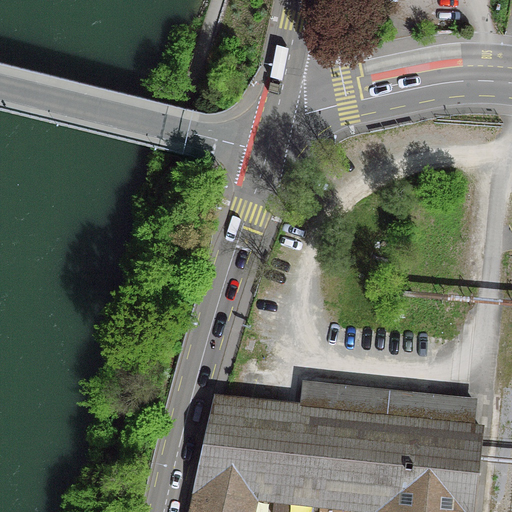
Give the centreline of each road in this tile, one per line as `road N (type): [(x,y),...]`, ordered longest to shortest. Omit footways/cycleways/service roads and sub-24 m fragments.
road 1 (secondary): [(166,511),(198,369),(270,138)]
road 2 (secondary): [(270,138),(217,140),(0,87)]
road 3 (residential): [(270,138),(372,88),(511,74)]
road 4 (secondary): [(270,138),(301,0)]
